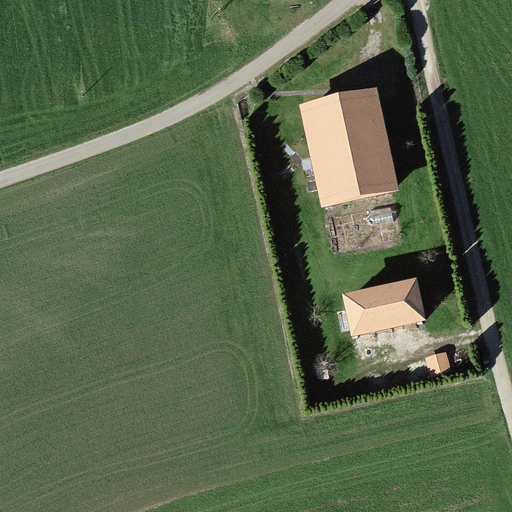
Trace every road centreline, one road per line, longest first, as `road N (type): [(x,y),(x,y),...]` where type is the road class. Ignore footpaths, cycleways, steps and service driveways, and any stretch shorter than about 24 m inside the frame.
road 1 (track): [(416,0),(450,178),(511,421)]
road 2 (unclassified): [(347,0),(190,106),(0,179)]
